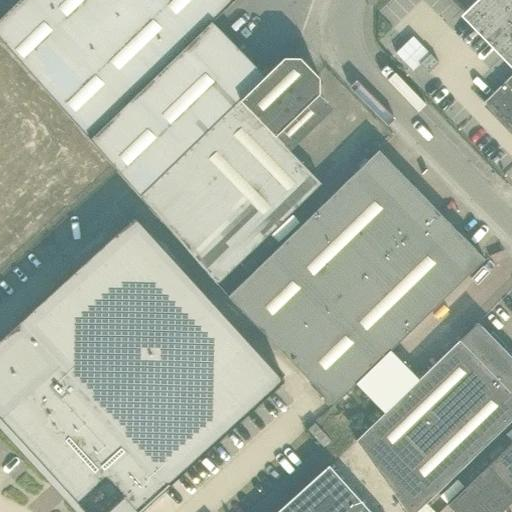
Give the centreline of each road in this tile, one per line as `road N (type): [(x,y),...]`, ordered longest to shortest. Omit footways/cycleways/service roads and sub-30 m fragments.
road 1 (unclassified): [(354,0),(344,22),(347,51),(511,222)]
road 2 (unknown): [(210,511),(303,405)]
